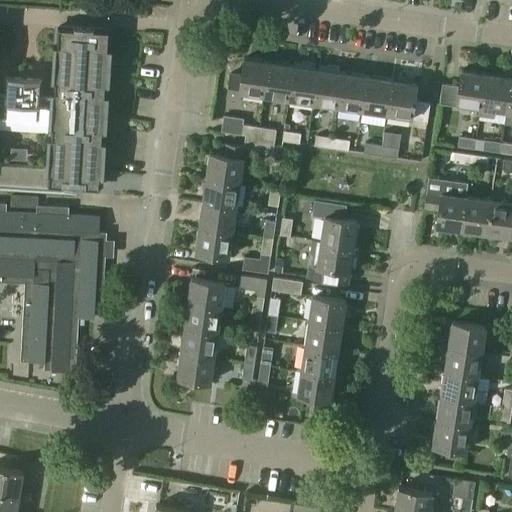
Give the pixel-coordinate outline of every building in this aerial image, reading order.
[(0,186),(77,192),(78,186),(98,187),(99,178),(101,178),(104,140),(101,140),(101,132),(104,132),(107,94),(104,94),(104,85),(107,86),(109,48),(107,47),(108,30),(58,27),(57,44),(55,44),(52,82),(55,82),(54,91),(52,90),(49,128),(52,129),(52,137),(49,137),(47,168),(0,164),(0,186)] [(239,91),(264,95),(269,61),(244,57),(241,73),(231,72),(227,100),(237,101),(239,91)] [(269,61),(264,95),(288,98),(293,65),(269,61)] [(293,65),(288,98),(313,102),(318,68),(293,65)] [(318,68),(313,102),(337,106),(342,72),(318,68)] [(457,106),(457,102),(480,106),(481,106),(486,72),(461,69),(458,86),(442,84),(439,103),(457,106)] [(342,72),(337,106),(362,109),(367,75),(342,72)] [(494,108),(505,110),(510,76),(486,72),(481,106),(480,106),(478,116),(493,118),(494,108)] [(367,75),(362,109),(386,113),(391,79),(367,75)] [(511,125),(511,76),(510,76),(505,110),(503,124),(511,125)] [(41,80),(6,78),(4,102),(39,104),(41,80)] [(413,100),(416,83),(391,79),(386,113),(411,117),(410,119),(427,122),(430,102),(413,100)] [(258,136),(259,127),(243,124),(244,119),(223,115),(221,132),(245,135),(246,135),(258,136)] [(259,127),(258,136),(275,139),(276,129),(259,127)] [(300,133),(283,131),(282,140),(299,143),(300,133)] [(243,158),(245,147),(273,151),(275,139),(258,136),(246,135),(245,135),(244,145),(224,143),(223,154),(209,152),(206,177),(239,182),(243,157),(243,158)] [(315,135),(313,146),(331,148),(333,138),(315,135)] [(477,139),(459,137),(458,147),(475,149),(477,139)] [(348,150),(349,140),(333,138),(331,148),(348,150)] [(499,153),(501,143),(483,140),(482,150),(499,153)] [(365,142),(363,152),(379,155),(381,145),(365,142)] [(511,154),(511,144),(501,143),(499,153),(511,154)] [(397,158),(398,147),(381,145),(379,155),(397,158)] [(454,152),(453,162),(470,164),(472,154),(454,152)] [(487,166),(488,157),(472,154),(470,164),(487,166)] [(511,160),(504,159),(502,169),(511,170),(511,160)] [(202,202),(236,207),(239,182),(206,177),(202,202)] [(427,191),(424,208),(439,210),(437,225),(460,228),(466,194),(467,183),(453,181),(452,193),(441,191),(441,193),(427,191)] [(270,188),(268,205),(278,206),(281,189),(270,188)] [(466,194),(460,228),(485,232),(490,198),(466,194)] [(10,206),(35,207),(35,204),(38,204),(38,196),(11,195),(10,206)] [(511,201),(490,198),(485,232),(510,235),(511,220),(511,201)] [(106,239),(106,230),(98,230),(99,214),(68,213),(69,207),(36,205),(36,211),(6,210),(6,201),(0,200),(0,274),(33,276),(29,361),(45,362),(45,370),(77,371),(80,316),(95,317),(95,302),(103,302),(105,254),(97,253),(98,238),(106,239)] [(312,215),(323,217),(320,241),(353,246),(357,220),(344,218),(346,205),(314,200),(312,215)] [(199,226),(232,232),(236,207),(202,202),(199,226)] [(282,217),(280,235),(289,236),(292,219),(282,217)] [(276,221),(265,220),(263,236),(273,238),(276,221)] [(232,232),(199,226),(195,252),(228,257),(232,232)] [(241,269),(268,273),(273,238),(263,236),(260,259),(243,256),(241,269)] [(353,246),(320,241),(312,240),(307,276),(335,280),(337,269),(350,271),(350,266),(354,266),(356,257),(352,256),(353,246)] [(267,279),(241,276),(239,287),(255,290),(251,312),(262,314),(267,279)] [(302,282),(273,277),(271,290),(300,294),(302,282)] [(188,303),(221,308),(224,282),(192,278),(188,303)] [(308,320),(341,325),(345,300),(312,295),(308,320)] [(280,299),(270,297),(268,314),(278,315),(280,299)] [(184,327),(217,332),(221,308),(188,303),(184,327)] [(249,329),(259,331),(262,314),(251,312),(249,329)] [(265,331),(275,332),(278,315),(268,314),(265,331)] [(304,344),(337,349),(341,325),(308,320),(304,344)] [(448,346),(482,352),(486,326),(452,321),(448,346)] [(181,352),(214,357),(217,332),(184,327),(181,352)] [(300,368),(333,373),(337,349),(304,344),(300,368)] [(257,347),(247,345),(244,361),(255,363),(257,347)] [(273,348),(263,346),(260,362),(271,363),(273,348)] [(444,370),(478,375),(482,352),(448,346),(444,370)] [(177,376),(193,379),(210,381),(214,357),(181,352),(177,376)] [(241,378),(252,380),(255,363),(244,361),(241,378)] [(258,380),(268,382),(271,363),(260,362),(258,380)] [(329,400),(329,398),(333,373),(300,368),(296,393),(313,396),(312,397),(329,400)] [(486,391),(475,389),(478,375),(444,370),(440,394),(474,399),(473,402),(484,403),(486,391)] [(511,389),(504,388),(502,404),(511,405),(511,389)] [(436,419),(470,424),(473,402),(474,399),(440,394),(436,419)] [(499,422),(509,424),(511,407),(511,405),(502,404),(499,422)] [(465,451),(466,449),(470,424),(436,419),(432,444),(448,446),(448,448),(465,451)] [(499,448),(508,449),(511,432),(501,430),(499,448)] [(0,492),(18,495),(23,471),(1,468),(0,467),(0,492)] [(453,496),(462,497),(459,511),(469,511),(474,482),(455,479),(453,496)] [(394,511),(397,511),(429,511),(432,493),(398,487),(394,511)] [(0,511),(15,511),(18,495),(0,492),(0,511)] [(251,511),(282,511),(283,499),(252,498),(251,511)]
